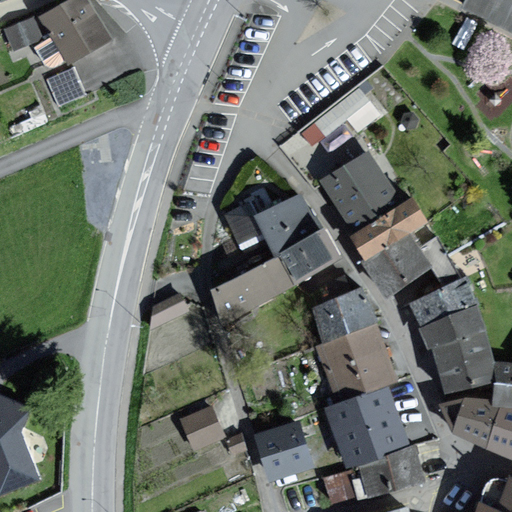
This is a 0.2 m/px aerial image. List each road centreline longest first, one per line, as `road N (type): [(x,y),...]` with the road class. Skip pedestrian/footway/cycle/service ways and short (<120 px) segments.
road 1 (residential): [(458,470),(389,312),(308,192),(244,126)]
road 2 (residential): [(270,511),(205,294),(210,217),(244,126)]
road 3 (tertiary): [(160,123),(105,341),(93,511)]
road 4 (residential): [(160,123),(144,114),(115,117),(0,168)]
road 5 (residential): [(244,126),(305,0)]
